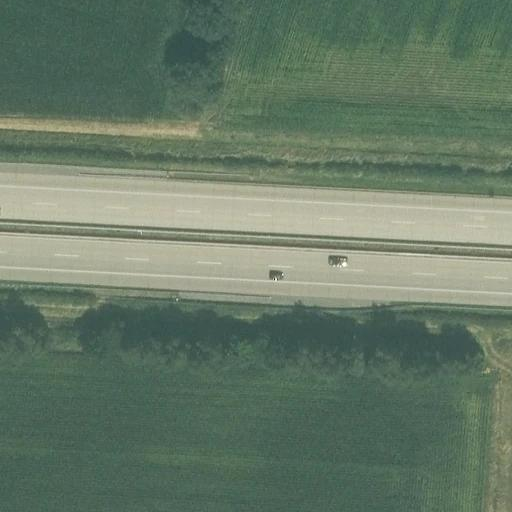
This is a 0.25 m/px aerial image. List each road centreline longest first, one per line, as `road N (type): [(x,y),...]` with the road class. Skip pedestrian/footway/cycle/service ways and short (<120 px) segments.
road 1 (motorway): [(511,225),(0,198)]
road 2 (motorway): [(0,257),(511,283)]
